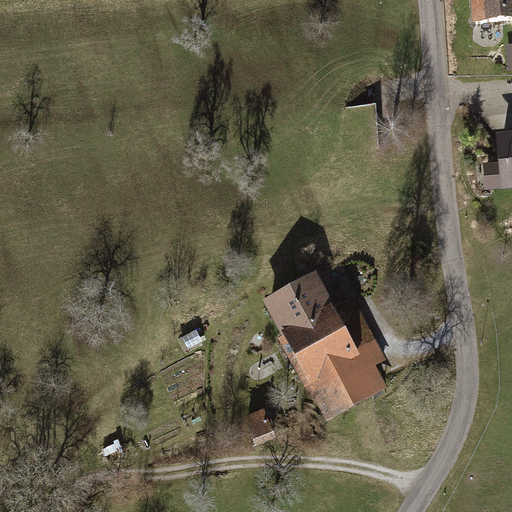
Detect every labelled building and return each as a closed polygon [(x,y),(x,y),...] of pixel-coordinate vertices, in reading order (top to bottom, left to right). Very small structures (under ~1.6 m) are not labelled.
[(511,0),(464,0),(467,37),(511,33),(511,0)] [(511,133),(499,135),(502,160),(486,162),(489,193),(511,190),(511,133)] [(259,316),(325,432),(387,397),(375,376),(389,368),(354,307),(333,319),(314,285),(259,316)] [(181,347),(188,359),(204,350),(197,338),(181,347)] [(387,462),(404,456),(390,415),(373,421),(387,462)] [(266,421),(244,430),(256,458),(277,449),(266,421)] [(362,446),(338,445),(338,462),(361,463),(362,446)]
